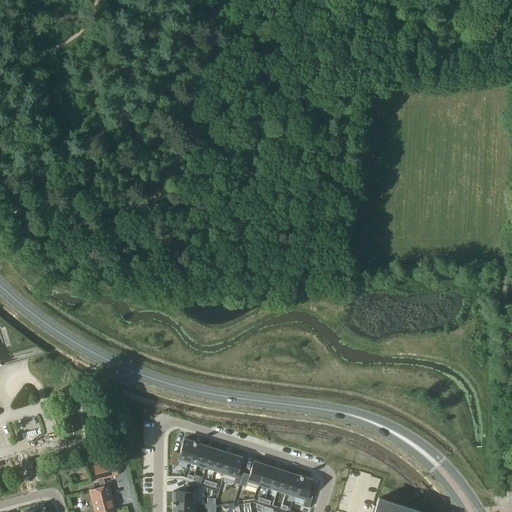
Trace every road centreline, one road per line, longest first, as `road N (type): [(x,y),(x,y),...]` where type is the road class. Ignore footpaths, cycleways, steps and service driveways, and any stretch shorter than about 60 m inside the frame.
road 1 (secondary): [(335,411),(150,377),(72,341),(0,287)]
road 2 (residential): [(157,511),(159,431),(168,422),(318,466),(328,476),(318,511)]
road 3 (track): [(507,254),(506,509)]
road 4 (secondary): [(480,511),(424,445),(372,417),(335,411)]
road 5 (secondary): [(335,411),(412,452),(464,511)]
